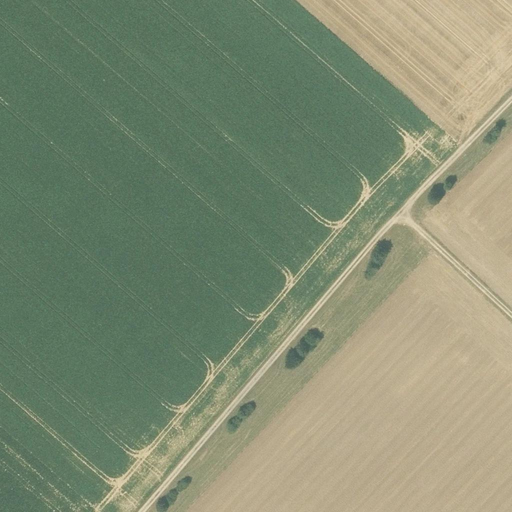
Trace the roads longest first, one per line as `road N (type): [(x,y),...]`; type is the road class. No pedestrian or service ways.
road 1 (track): [(146,511),(402,214),(511,101)]
road 2 (track): [(402,214),(511,316)]
